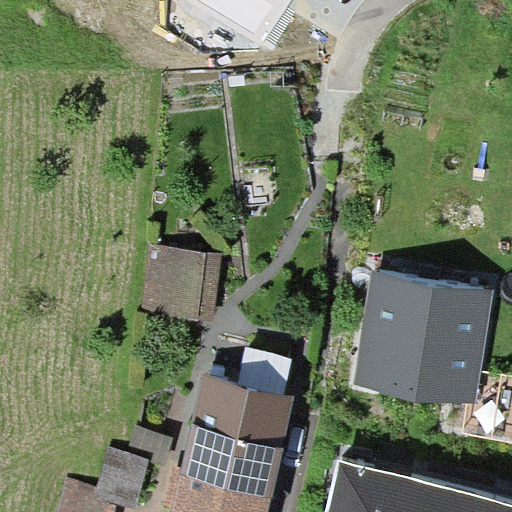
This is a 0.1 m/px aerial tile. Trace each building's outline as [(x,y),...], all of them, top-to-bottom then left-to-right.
[(138,310),(189,316),(196,253),(145,248),(138,310)] [(362,376),(471,394),(487,296),(378,277),(362,376)] [(207,375),(185,468),(257,485),(278,392),(207,375)] [(70,484),(63,511),(105,511),(109,496),(130,500),(142,456),(159,461),(164,441),(134,434),(129,457),(110,452),(101,491),(70,484)] [(511,511),(511,503),(343,463),(331,511),(511,511)] [(176,506),(174,511),(250,511),(257,485),(185,468),(182,479),(170,476),(164,503),(176,506)]
